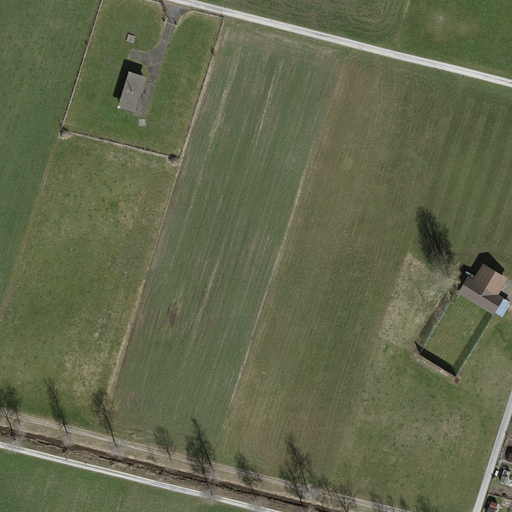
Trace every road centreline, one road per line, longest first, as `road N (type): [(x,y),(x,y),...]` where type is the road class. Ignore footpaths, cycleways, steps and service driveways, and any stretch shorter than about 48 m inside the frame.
road 1 (track): [(0,411),(399,511)]
road 2 (track): [(168,0),(511,85)]
road 3 (track): [(265,511),(0,446)]
